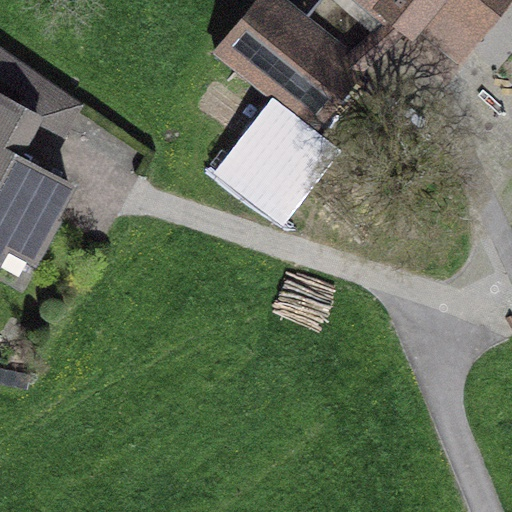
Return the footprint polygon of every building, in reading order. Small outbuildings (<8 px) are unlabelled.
[(273,0),(258,0),(225,40),(323,119),(359,73),(417,24),(387,0),(320,0),(300,23),(273,0)] [(387,0),(417,24),(455,57),(502,0),(387,0)] [(0,78),(27,96),(20,108),(39,119),(37,122),(64,136),(78,104),(0,48),(0,78)] [(205,110),(240,132),(257,106),(221,84),(205,110)] [(0,97),(0,248),(4,242),(32,257),(70,187),(17,158),(37,122),(39,119),(20,108),(0,97)]
